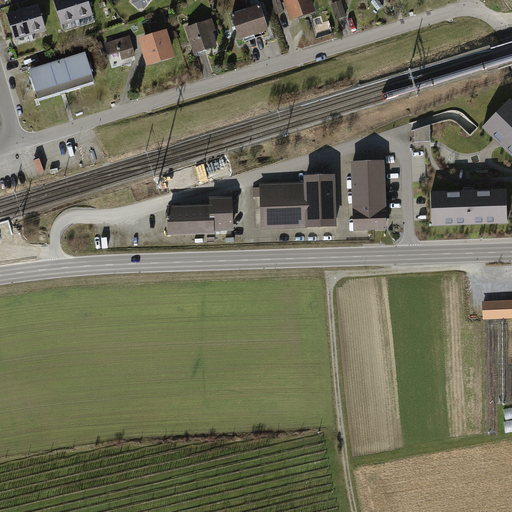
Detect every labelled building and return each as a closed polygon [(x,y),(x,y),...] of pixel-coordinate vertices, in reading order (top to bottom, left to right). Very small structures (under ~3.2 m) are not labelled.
[(70,0),(54,0),(62,24),(77,20),(70,0)] [(87,0),(70,0),(77,19),(92,15),(87,0)] [(129,0),(129,1),(142,12),(152,0),(129,0)] [(285,10),(289,21),(315,12),(311,0),(272,0),(277,13),(285,10)] [(331,5),(337,20),(347,16),(341,1),(331,5)] [(253,33),(268,28),(259,3),(245,9),(253,33)] [(36,4),(21,8),(29,35),(44,30),(36,4)] [(21,8),(6,13),(14,39),(29,35),(21,8)] [(239,39),(253,33),(245,9),(230,14),(239,39)] [(211,19),(184,28),(193,54),(216,46),(211,31),(215,30),(211,19)] [(165,29),(138,37),(147,66),(174,57),(165,29)] [(129,39),(103,47),(107,59),(119,55),(122,66),(136,62),(129,39)] [(29,74),(38,103),(94,85),(85,56),(29,74)] [(511,99),(484,129),(498,142),(511,155),(511,99)] [(430,126),(415,131),(416,142),(431,142),(430,126)] [(353,162),(355,228),(372,227),(385,227),(383,161),(353,162)] [(262,186),(263,226),(335,224),(334,175),(306,176),(306,185),(262,186)] [(432,193),(433,224),(509,222),(507,190),(432,193)] [(170,214),(170,236),(233,235),(232,201),(213,205),(213,213),(170,214)] [(511,298),(482,300),(483,319),(511,317),(511,298)]
